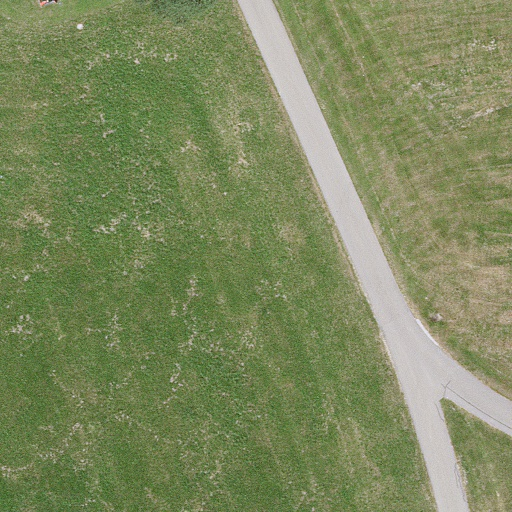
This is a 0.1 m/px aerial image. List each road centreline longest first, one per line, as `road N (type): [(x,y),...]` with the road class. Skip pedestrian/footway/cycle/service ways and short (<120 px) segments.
road 1 (track): [(511,405),(404,336),(258,0)]
road 2 (track): [(457,511),(404,336)]
